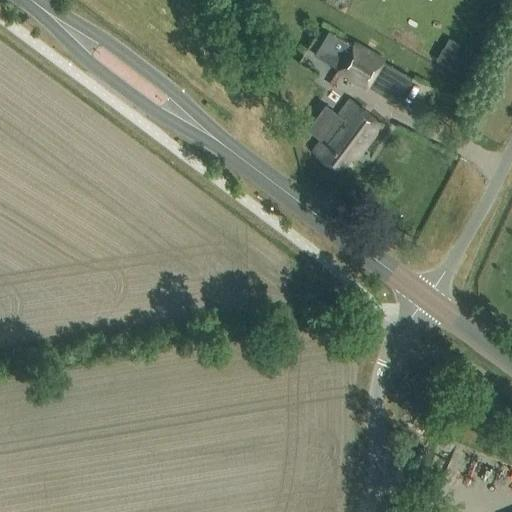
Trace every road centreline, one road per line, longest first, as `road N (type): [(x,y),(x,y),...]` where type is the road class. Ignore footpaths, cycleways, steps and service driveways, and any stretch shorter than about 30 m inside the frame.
road 1 (secondary): [(421,292),(29,0)]
road 2 (unclassified): [(367,511),(377,377),(421,292)]
road 3 (track): [(241,0),(253,89),(231,151)]
